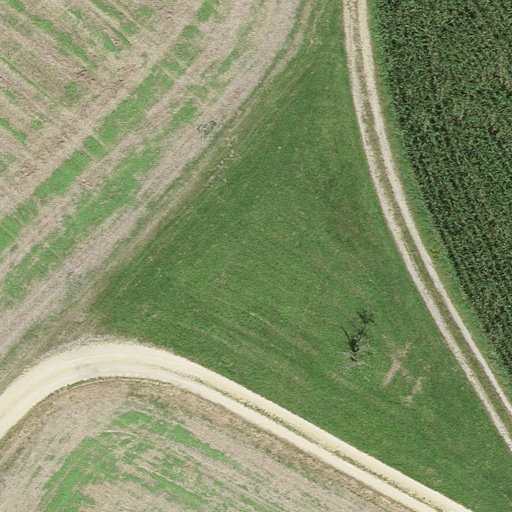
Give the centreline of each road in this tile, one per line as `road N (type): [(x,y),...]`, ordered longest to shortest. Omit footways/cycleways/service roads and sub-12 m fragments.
road 1 (track): [(0,417),(27,389),(91,360),(156,364),(204,380),(434,511)]
road 2 (track): [(354,0),(367,133),(394,228),(511,450)]
